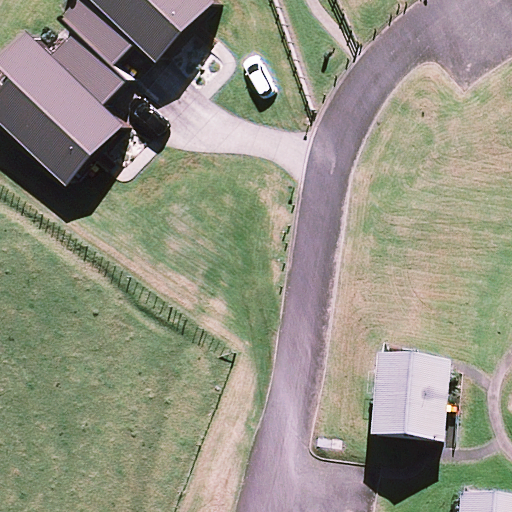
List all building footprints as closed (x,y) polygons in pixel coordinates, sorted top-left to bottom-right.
[(91,35),(128,70),(152,45),(104,0),(95,0),(76,21),(91,35)] [(104,0),(152,45),(172,64),(231,3),(227,0),(104,0)] [(83,185),(139,126),(120,108),(68,59),(43,35),(15,64),(34,82),(5,112),(83,185)] [(91,35),(68,59),(120,108),(143,84),(128,70),(91,35)] [(449,360),(374,353),(367,435),(441,441),(448,367),(449,360)] [(511,511),(511,496),(458,492),(456,511),(511,511)]
